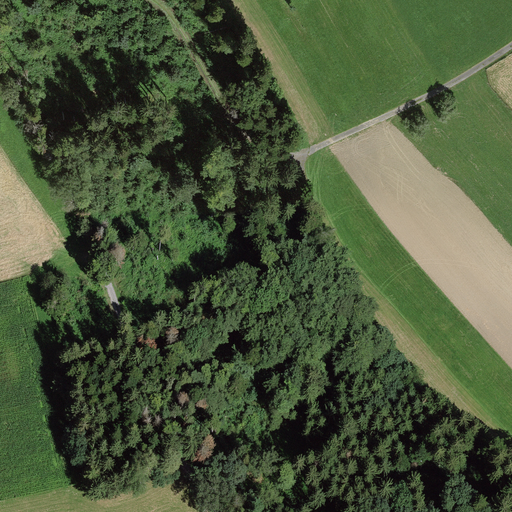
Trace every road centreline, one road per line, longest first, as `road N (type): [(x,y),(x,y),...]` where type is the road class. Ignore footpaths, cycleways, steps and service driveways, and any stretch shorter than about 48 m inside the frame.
road 1 (track): [(293,158),(389,347),(511,455)]
road 2 (track): [(105,272),(165,434),(214,511)]
road 3 (track): [(511,43),(450,84),(293,158)]
road 4 (track): [(105,272),(77,209),(0,85)]
